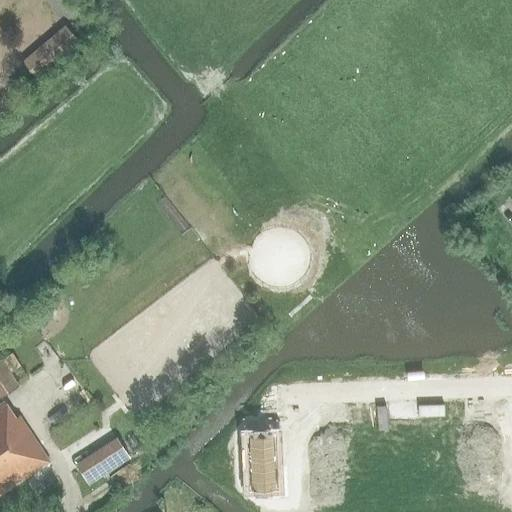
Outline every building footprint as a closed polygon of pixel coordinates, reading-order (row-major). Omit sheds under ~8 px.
[(88,37),(75,22),(58,36),(60,38),(50,46),(49,44),(32,58),(45,73),(88,37)] [(506,248),(511,243),(511,212),(507,207),(487,224),(506,248)] [(0,357),(0,397),(18,386),(0,357)] [(0,495),(49,463),(18,416),(15,418),(4,402),(0,404),(0,495)] [(497,486),(509,486),(508,455),(496,455),(496,449),(495,426),(471,427),(473,472),(473,477),(486,477),(486,487),(497,486)] [(447,428),(448,451),(449,457),(436,458),(437,484),(450,483),(461,483),(460,473),(473,472),(471,427),(447,428)] [(382,481),(396,481),(396,490),(419,489),(417,452),(405,452),(404,429),(403,429),(403,431),(381,432),(381,430),(380,430),(382,481)] [(353,494),(352,457),(339,457),(338,432),(314,433),(316,487),(330,486),(331,495),(353,494)] [(248,436),(250,490),(265,489),(265,498),(288,497),(286,460),(274,460),(273,435),(248,436)] [(78,467),(89,484),(129,458),(118,441),(78,467)]
